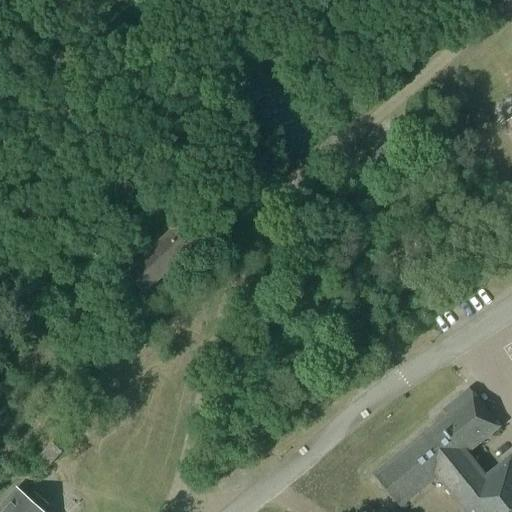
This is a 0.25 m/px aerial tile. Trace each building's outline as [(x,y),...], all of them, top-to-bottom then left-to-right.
[(393,138),(354,169),(370,190),(409,158),(393,138)] [(172,233),(126,275),(145,295),(207,237),(189,217),(187,218),(174,204),(159,218),(172,233)] [(446,417),(373,476),(399,510),(437,479),(463,511),(511,511),(511,460),(511,459),(485,480),(466,456),(499,430),(469,392),(442,413),(446,417)] [(51,443),(36,460),(46,469),(61,453),(51,443)] [(16,488),(0,505),(0,511),(42,511),(41,511),(47,504),(34,492),(28,499),(16,488)]
